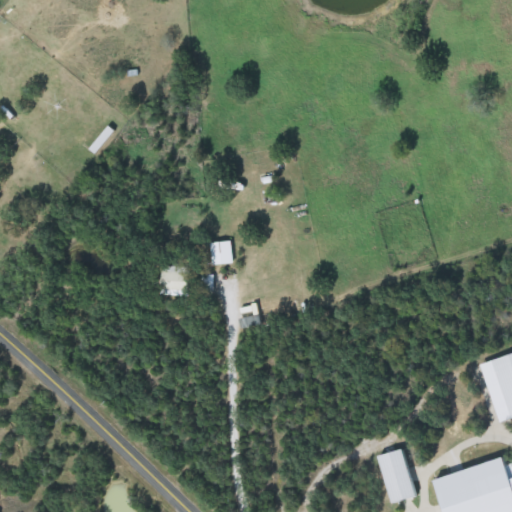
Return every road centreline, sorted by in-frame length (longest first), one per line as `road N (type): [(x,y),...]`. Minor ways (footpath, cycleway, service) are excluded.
road 1 (tertiary): [(0,332),(195,511)]
road 2 (residential): [(231,284),(240,511)]
